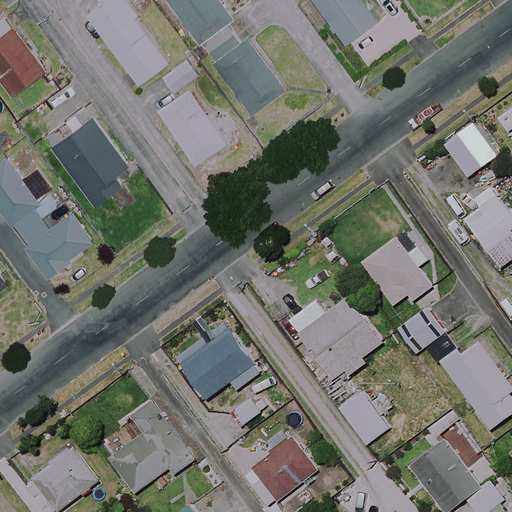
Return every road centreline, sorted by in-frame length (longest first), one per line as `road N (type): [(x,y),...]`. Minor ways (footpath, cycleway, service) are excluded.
road 1 (tertiary): [(213,248),(511,28)]
road 2 (residential): [(37,0),(213,248)]
road 3 (tertiary): [(0,405),(213,248)]
road 4 (unknown): [(367,134),(275,0)]
road 5 (unknown): [(0,239),(82,345)]
